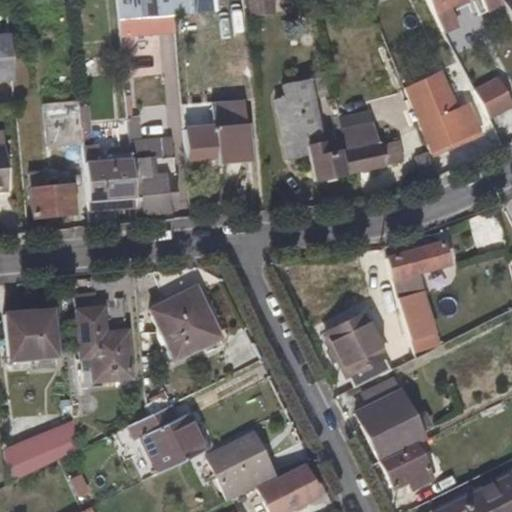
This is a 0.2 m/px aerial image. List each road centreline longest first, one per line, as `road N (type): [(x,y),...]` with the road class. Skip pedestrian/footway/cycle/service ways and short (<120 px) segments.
road 1 (residential): [(237,251),(365,511)]
road 2 (residential): [(511,173),(358,236),(237,251)]
road 3 (residential): [(237,251),(0,268)]
